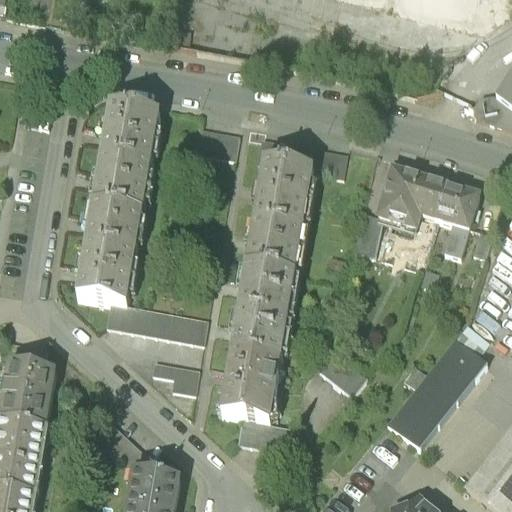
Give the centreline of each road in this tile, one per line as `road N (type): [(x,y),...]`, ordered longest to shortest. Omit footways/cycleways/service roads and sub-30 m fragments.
road 1 (residential): [(223,511),(226,492),(201,463),(37,305),(83,58)]
road 2 (residential): [(83,58),(263,92),(511,164)]
